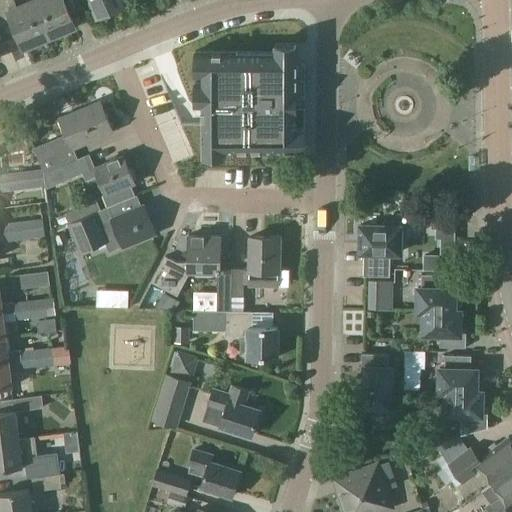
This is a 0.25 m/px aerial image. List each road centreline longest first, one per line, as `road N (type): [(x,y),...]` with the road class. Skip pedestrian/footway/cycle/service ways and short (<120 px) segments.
road 1 (residential): [(290,511),(320,413),(323,199)]
road 2 (residential): [(323,199),(171,194),(113,56)]
road 3 (secondary): [(499,199),(494,0)]
road 4 (residential): [(323,199),(326,0)]
road 5 (residential): [(113,56),(199,16),(274,0)]
road 6 (residential): [(0,101),(113,56)]
